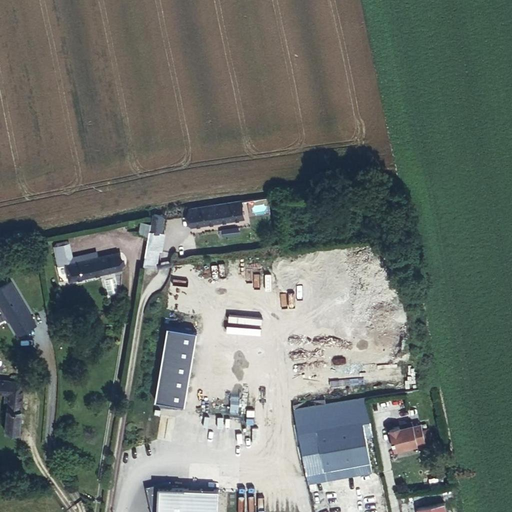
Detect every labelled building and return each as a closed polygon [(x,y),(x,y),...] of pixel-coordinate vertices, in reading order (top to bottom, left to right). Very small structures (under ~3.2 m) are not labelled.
[(243,224),(239,200),(187,209),(192,233),(243,224)] [(160,240),(162,224),(151,223),(149,241),(160,242),(160,240)] [(149,241),(146,241),(141,279),(156,277),(158,258),(161,259),(163,241),(160,240),(160,242),(149,241)] [(56,268),(73,265),(70,250),(54,253),(56,268)] [(73,270),(99,265),(98,260),(73,265),(73,270)] [(122,261),(99,265),(73,270),(73,265),(56,268),(60,290),(125,277),(122,261)] [(0,326),(29,328),(31,294),(1,292),(0,302),(0,326)] [(240,376),(240,316),(167,316),(166,376),(240,376)] [(14,414),(10,414),(7,442),(23,443),(27,392),(0,389),(0,403),(8,404),(15,404),(14,414)] [(7,414),(10,414),(14,414),(15,404),(8,404),(7,414)] [(422,426),(425,437),(431,436),(429,424),(422,426)] [(389,439),(391,460),(415,458),(415,456),(423,455),(421,438),(413,439),(413,438),(400,439),(399,438),(389,439)] [(215,511),(217,483),(157,481),(155,511),(215,511)] [(446,511),(445,502),(418,508),(418,511),(446,511)]
